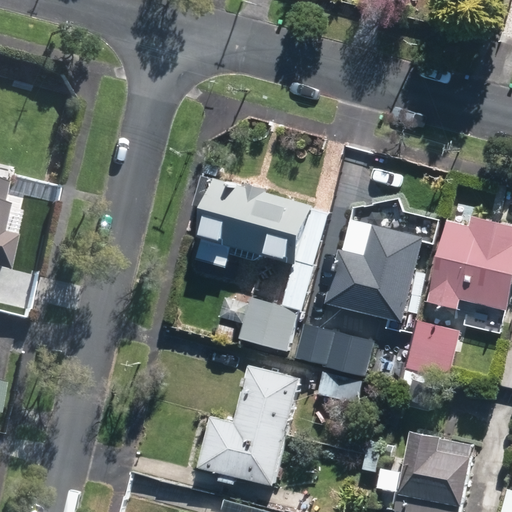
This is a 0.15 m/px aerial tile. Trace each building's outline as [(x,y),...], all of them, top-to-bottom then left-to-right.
[(307,310),(333,212),(318,208),(319,204),(220,177),(204,236),(297,261),(286,304),(253,296),(242,336),(292,349),(303,309),(307,310)] [(0,230),(0,228),(6,202),(1,201),(5,180),(0,178),(0,268),(6,269),(14,233),(0,230)] [(511,307),(511,222),(477,214),(475,224),(453,219),(433,300),(465,307),(467,297),(511,307)] [(408,319),(428,235),(375,223),(368,252),(343,246),(329,300),(408,319)] [(464,329),(422,318),(410,365),(453,375),(464,329)] [(378,338),(309,321),(301,355),(331,363),(331,364),(370,373),(378,338)] [(511,387),(511,344),(509,344),(500,384),(511,387)] [(279,484),(305,376),(255,364),(241,419),(217,413),(204,465),(227,471),(225,478),(240,482),(242,475),(279,484)] [(366,379),(327,369),(322,390),(361,400),(366,379)] [(511,426),(511,420),(490,416),(483,441),(507,448),(511,426)] [(448,435),(417,429),(401,509),(418,511),(465,511),(477,455),(445,449),(448,435)] [(389,441),(371,437),(365,467),(382,471),(389,441)] [(279,511),(228,499),(224,511),(279,511)]
